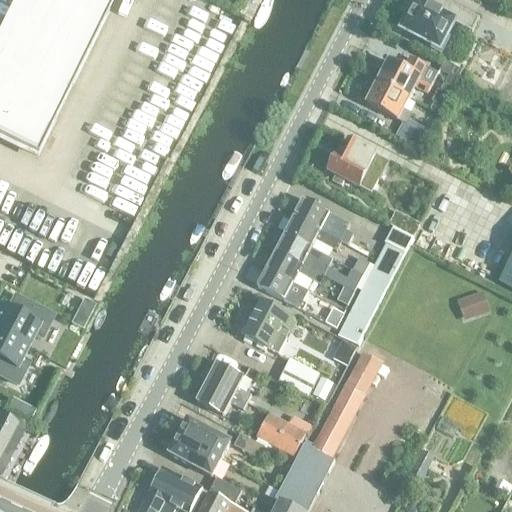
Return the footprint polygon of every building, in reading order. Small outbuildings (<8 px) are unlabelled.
[(15,0),(0,31),(0,139),(37,157),(114,0),(15,0)] [(479,20),(440,0),(430,0),(426,8),(417,4),(410,17),(408,15),(402,27),(404,29),(402,32),(430,46),(429,48),(441,55),(449,40),(447,39),(454,25),(472,34),(479,20)] [(378,83),(377,86),(408,102),(415,89),(426,95),(437,74),(409,60),(404,71),(389,63),(384,73),(380,71),(375,81),(378,83)] [(444,63),(440,72),(450,77),(445,86),(453,90),(462,72),(444,63)] [(408,102),(377,86),(366,106),(397,122),(398,121),(406,125),(411,117),(402,113),(408,102)] [(430,133),(417,126),(407,144),(420,151),(430,133)] [(378,158),(348,143),(338,162),(335,164),(332,169),(332,172),(331,176),(361,191),(361,190),(371,195),(379,180),(369,175),(371,170),(383,176),(389,164),(377,158),(378,158)] [(295,220),(341,245),(347,248),(354,237),(340,230),(340,231),(326,224),(330,217),(304,202),(295,220)] [(285,237),(312,251),(316,243),(336,254),(341,245),(295,220),(285,237)] [(409,241),(393,232),(385,246),(359,299),(358,299),(338,337),(357,345),(409,241)] [(322,279),(327,268),(308,258),(312,251),(285,237),(276,254),(322,279)] [(276,254),(267,271),(294,285),(299,275),(319,285),(322,279),(276,254)] [(352,273),(363,279),(369,266),(359,260),(352,273)] [(299,311),(308,293),(294,285),(293,286),(267,271),(258,289),(284,303),(284,304),(299,311)] [(363,279),(352,273),(345,285),(356,291),(363,279)] [(337,303),(347,308),(354,295),(344,289),(337,303)] [(490,314),(483,294),(469,299),(476,319),(490,314)] [(71,323),(85,329),(97,304),(83,297),(71,323)] [(0,311),(0,334),(27,348),(33,335),(41,340),(52,318),(15,299),(7,313),(1,310),(0,311)] [(290,335),(297,323),(261,304),(243,339),(278,357),(287,341),(287,339),(286,337),(284,335),(286,333),(290,335)] [(336,331),(344,317),(333,311),(325,325),(336,331)] [(0,378),(16,387),(28,365),(20,361),(27,348),(0,334),(0,378)] [(333,361),(347,369),(357,350),(343,342),(333,361)] [(310,511),(335,463),(332,461),(383,366),(362,356),(314,447),(306,443),(304,447),(274,503),(279,505),(275,511),(310,511)] [(278,384),(308,399),(319,377),(289,362),(278,384)] [(243,413),(249,402),(251,398),(238,391),(244,381),(217,366),(197,404),(223,419),(230,406),(243,413)] [(333,386),(321,380),(313,397),(325,403),(333,386)] [(0,459),(17,427),(22,430),(26,422),(3,411),(0,416),(0,459)] [(305,435),(288,427),(269,417),(256,440),(294,460),(306,437),(305,436),(305,435)] [(288,427),(305,435),(310,426),(293,418),(288,427)] [(436,431),(453,440),(459,428),(442,419),(436,431)] [(188,422),(180,440),(221,461),(230,443),(188,422)] [(234,447),(259,460),(264,448),(239,435),(234,447)] [(221,461),(180,440),(171,457),(212,478),(221,461)] [(413,469),(405,485),(418,492),(426,475),(413,469)] [(174,511),(175,509),(179,511),(192,511),(203,492),(162,471),(141,511),(174,511)] [(211,491),(236,503),(242,492),(217,479),(211,491)] [(241,511),(210,495),(200,511),(241,511)]
